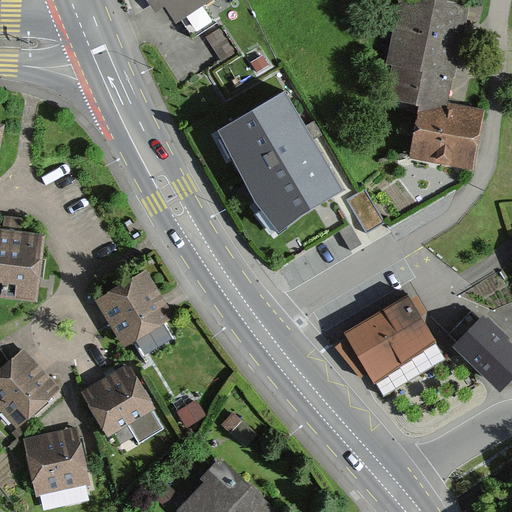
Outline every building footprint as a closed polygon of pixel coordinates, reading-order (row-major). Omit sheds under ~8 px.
[(213,0),(140,0),(150,14),(161,6),(174,26),(213,0)] [(462,3),(445,0),(397,0),(377,101),(413,108),(403,156),(460,167),(470,114),(441,108),(462,3)] [(333,195),(278,106),(224,139),(278,228),(333,195)] [(42,238),(0,234),(0,297),(36,301),(42,238)] [(140,270),(93,298),(120,343),(167,315),(140,270)] [(435,342),(409,295),(344,333),(375,385),(435,342)] [(511,350),(481,320),(452,350),(495,392),(511,375),(511,350)] [(22,350),(0,371),(0,413),(14,428),(57,387),(22,350)] [(124,367),(79,391),(108,443),(152,418),(124,367)] [(228,415),(217,426),(239,449),(250,437),(228,415)] [(73,430),(22,438),(31,493),(82,484),(73,430)] [(265,511),(266,511),(215,468),(177,511),(265,511)]
